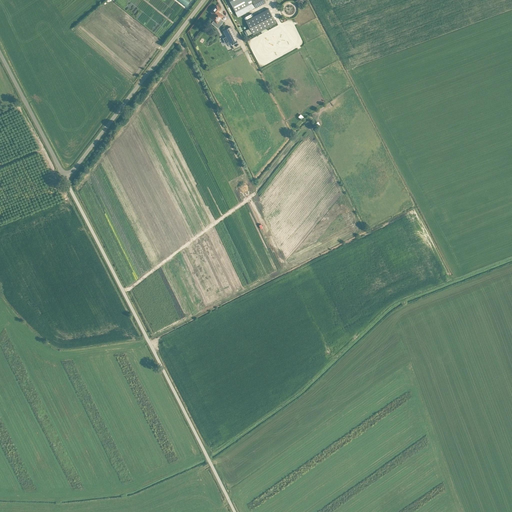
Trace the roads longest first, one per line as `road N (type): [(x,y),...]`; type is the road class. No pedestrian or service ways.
road 1 (unclassified): [(232,511),(64,179)]
road 2 (unclassified): [(64,179),(202,0)]
road 3 (unclassified): [(64,179),(0,55)]
